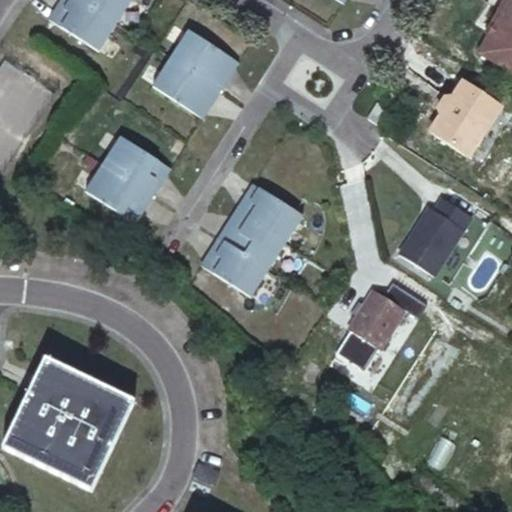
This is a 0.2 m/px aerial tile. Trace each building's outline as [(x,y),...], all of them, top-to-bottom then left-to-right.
[(117,28),(73,0),(63,0),(58,9),(64,14),(55,27),(99,55),(117,28)] [(134,0),(133,0),(73,0),(117,28),(134,0)] [(511,76),(511,0),(507,0),(475,54),(511,76)] [(64,14),(58,9),(49,23),(55,27),(64,14)] [(233,62),(189,34),(171,62),(221,94),(230,81),(224,76),(233,62)] [(221,94),(171,62),(154,90),(197,118),(206,104),(213,108),(221,94)] [(239,66),(233,62),(224,76),(230,81),(239,66)] [(502,109),(464,85),(452,103),(447,100),(439,113),(444,116),(431,135),(469,159),(502,109)] [(204,122),(213,108),(206,104),(197,118),(204,122)] [(379,105),(368,121),(378,127),(387,111),(379,105)] [(104,169),(154,200),(163,186),(157,182),(165,169),(121,141),(104,169)] [(146,214),(154,200),(104,169),(87,195),(130,223),(139,210),(146,214)] [(172,173),(165,169),(157,182),(163,186),(172,173)] [(304,219),(254,187),(245,201),(252,205),(243,219),(287,247),(304,219)] [(252,205),(245,201),(237,215),(243,219),(252,205)] [(430,211),(401,257),(435,279),(473,220),(443,201),(435,214),(430,211)] [(137,227),(146,214),(139,210),(130,223),(137,227)] [(235,232),(243,219),(237,215),(228,228),(235,232)] [(287,247),(243,219),(235,232),(228,228),(220,242),(270,274),(287,247)] [(270,274),(220,242),(211,255),(217,259),(209,273),(253,301),(270,274)] [(217,259),(211,255),(203,269),(209,273),(217,259)] [(375,293),(350,333),(382,353),(407,314),(420,322),(429,308),(394,286),(385,300),(375,293)] [(38,384),(0,466),(0,472),(84,511),(86,511),(127,425),(38,384)]
